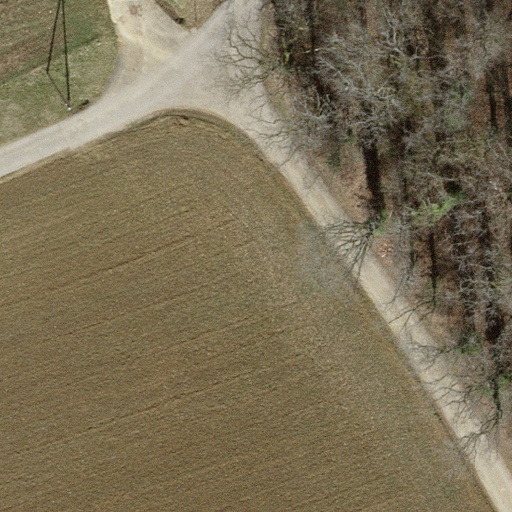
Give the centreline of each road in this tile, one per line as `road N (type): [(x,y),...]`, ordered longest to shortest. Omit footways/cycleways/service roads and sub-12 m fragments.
road 1 (track): [(500,511),(216,75)]
road 2 (track): [(0,169),(216,75)]
